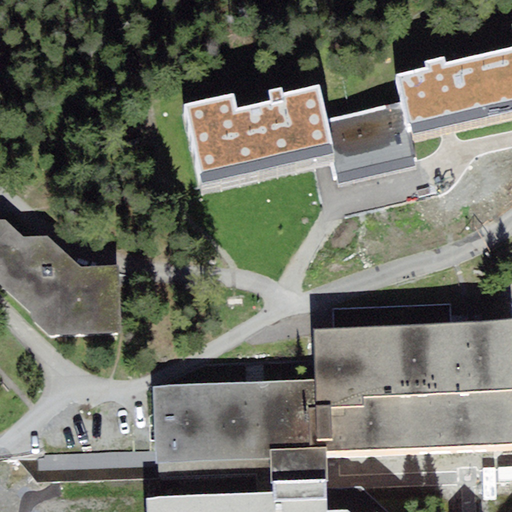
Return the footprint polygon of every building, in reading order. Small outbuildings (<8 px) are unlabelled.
[(424,63),(425,68),(394,75),(400,101),(408,133),(511,109),(511,49),(447,64),(445,58),(424,63)] [(182,114),(184,123),(200,186),(333,154),(325,120),(318,90),(316,86),(283,94),(281,88),(268,91),(269,97),(271,102),(237,110),(235,101),(233,93),(183,105),(185,113),(182,114)] [(408,133),(400,101),(325,120),(333,154),(341,184),(416,165),(408,133)] [(0,287),(53,336),(120,332),(118,267),(82,267),(49,236),(23,238),(7,220),(0,220),(0,287)] [(349,511),(348,511),(327,511),(325,481),(328,481),(327,452),(511,443),(511,319),(316,326),(319,383),(154,388),(159,498),(145,498),(145,511),(349,511)]
